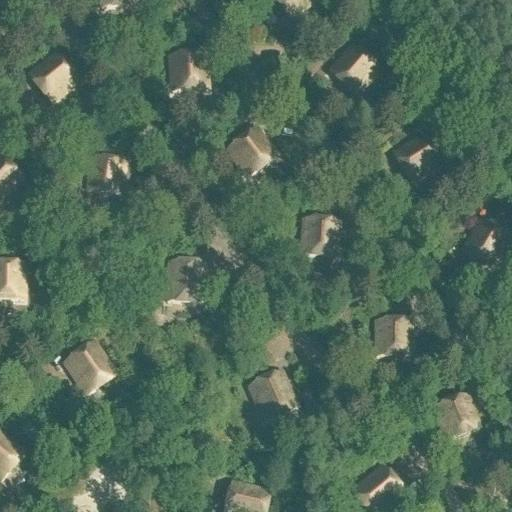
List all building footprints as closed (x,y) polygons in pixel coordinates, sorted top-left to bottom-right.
[(100,0),(101,14),(137,13),(136,0),(100,0)] [(318,5),(315,0),(270,0),(290,26),(318,5)] [(329,79),(356,102),(379,75),(352,52),(329,79)] [(28,82),(51,110),(78,88),(56,60),(28,82)] [(170,63),(172,98),(207,96),(205,60),(170,63)] [(227,156),(248,185),(277,164),(255,135),(227,156)] [(393,160),(412,191),(442,172),(423,142),(393,160)] [(92,164),(87,197),(120,201),(125,168),(92,164)] [(0,165),(0,210),(22,185),(0,165)] [(301,262),(336,264),(339,228),(303,226),(301,262)] [(462,257),(493,276),(511,245),(481,227),(462,257)] [(167,308),(202,310),(205,271),(169,268),(167,308)] [(0,305),(24,306),(25,271),(0,270),(0,305)] [(376,363),(411,363),(411,328),(376,327),(376,363)] [(65,369),(87,402),(116,382),(94,349),(65,369)] [(249,392),(264,429),(297,414),(281,378),(249,392)] [(433,415),(446,447),(479,434),(466,401),(433,415)] [(0,486),(1,487),(24,460),(0,439),(0,486)] [(352,499),(362,511),(390,511),(405,501),(382,473),(352,499)] [(225,511),(266,511),(269,498),(231,489),(225,511)]
